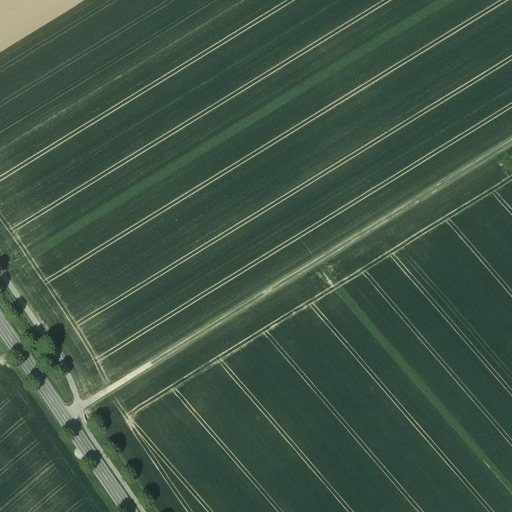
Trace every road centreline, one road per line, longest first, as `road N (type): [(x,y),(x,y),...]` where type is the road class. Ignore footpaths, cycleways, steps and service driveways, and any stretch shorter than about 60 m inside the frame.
road 1 (track): [(63,418),(511,141)]
road 2 (secondary): [(128,511),(0,326)]
